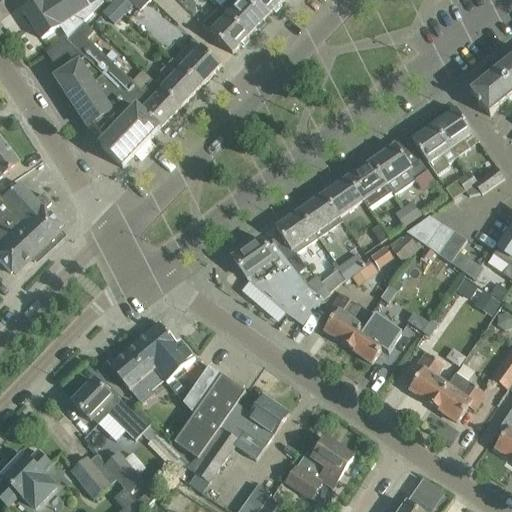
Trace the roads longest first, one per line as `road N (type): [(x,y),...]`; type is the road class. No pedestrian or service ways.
road 1 (unclassified): [(149,267),(434,56)]
road 2 (unclassified): [(347,0),(190,167),(112,231)]
road 3 (residential): [(406,448),(149,267)]
road 4 (unclassified): [(0,409),(103,302),(149,267)]
road 5 (residential): [(112,231),(0,62)]
road 6 (unclassified): [(112,231),(0,342)]
road 7 (residential): [(434,56),(511,167)]
